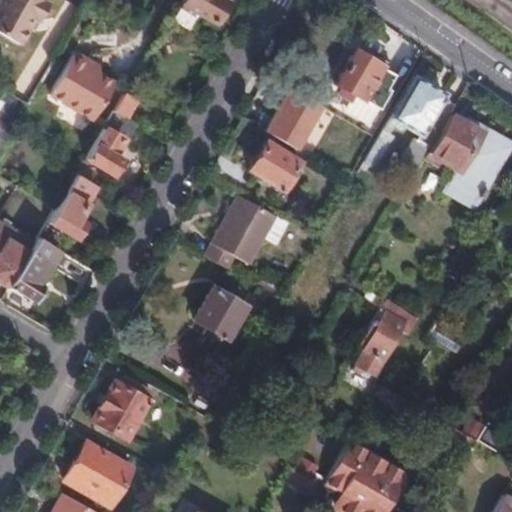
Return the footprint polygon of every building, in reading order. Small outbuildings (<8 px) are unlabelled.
[(0,0),(0,33),(19,44),(34,20),(40,10),(43,12),(48,5),(40,0),(0,0)] [(180,0),(178,4),(210,23),(221,3),(218,1),(218,0),(180,0)] [(40,10),(34,20),(37,22),(43,12),(40,10)] [(101,67),(72,50),(52,84),(52,83),(48,90),(46,94),(89,119),(112,81),(98,73),(101,67)] [(381,68),(352,52),(329,92),(348,103),(352,95),(377,109),(388,90),(384,87),(391,76),(380,70),(381,68)] [(424,157),(448,116),(452,110),(438,102),(442,96),(411,78),(388,118),(414,133),(394,167),(409,176),(419,158),(422,160),(424,157)] [(317,106),(288,89),(262,132),(292,149),(317,106)] [(1,91),(0,93),(0,145),(24,105),(1,91)] [(110,111),(120,117),(129,102),(119,95),(110,111)] [(135,127),(120,117),(110,111),(82,158),(108,173),(116,159),(110,156),(118,141),(125,144),(135,127)] [(448,116),(424,157),(454,175),(445,190),(470,204),(505,145),(481,132),(480,135),(448,116)] [(392,137),(380,131),(362,163),(373,170),(392,137)] [(245,172),(266,185),(279,191),(295,162),(262,143),(245,172)] [(73,173),(88,182),(94,171),(79,162),(73,173)] [(260,195),(266,185),(245,172),(239,183),(260,195)] [(51,209),(44,222),(70,237),(79,222),(72,218),(81,204),(92,185),(88,182),(73,173),(51,209)] [(201,258),(223,269),(230,256),(246,265),(261,238),(273,245),(285,223),(236,196),(201,258)] [(0,283),(6,287),(25,253),(13,246),(5,242),(8,236),(10,232),(0,226),(0,283)] [(37,283),(56,250),(35,236),(25,253),(6,287),(5,287),(31,303),(41,286),(37,283)] [(5,242),(13,246),(15,241),(8,236),(5,242)] [(210,289),(192,320),(225,338),(243,307),(210,289)] [(406,337),(415,321),(382,303),(356,352),(361,355),(352,372),(368,381),(371,375),(374,377),(398,333),(406,337)] [(463,339),(434,322),(425,335),(454,352),(463,339)] [(150,396),(121,379),(118,386),(113,383),(91,420),(124,440),(150,396)] [(196,391),(215,403),(222,391),(203,380),(196,391)] [(467,437),(468,436),(461,432),(451,426),(421,409),(398,396),(379,385),(373,396),(392,407),(391,410),(460,450),(464,444),(467,437)] [(468,436),(474,440),(481,425),(468,419),(461,432),(468,436)] [(477,441),(503,456),(511,441),(511,437),(488,422),(477,441)] [(467,437),(464,444),(467,445),(464,449),(470,451),(466,457),(475,463),(484,447),(467,437)] [(348,440),(322,485),(338,495),(330,508),(336,511),(381,511),(404,474),(348,440)] [(83,443),(62,479),(109,506),(130,470),(83,443)] [(285,482),(314,498),(321,486),(292,470),(285,482)] [(90,511),(64,496),(54,511),(90,511)] [(511,511),(511,502),(501,496),(490,511),(511,511)]
